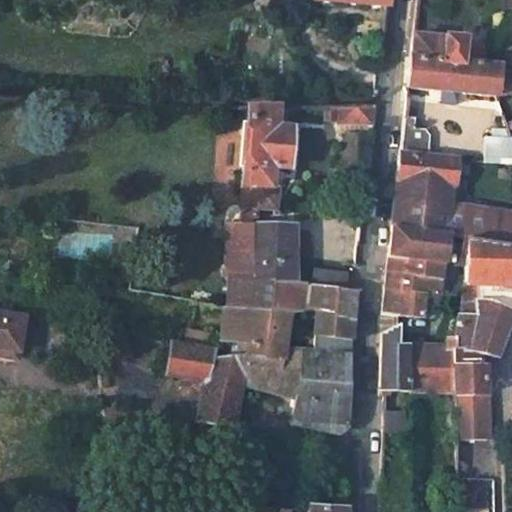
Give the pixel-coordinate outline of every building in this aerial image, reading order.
[(406,84),(495,95),(496,90),(505,91),(507,92),(511,90),(511,87),(511,80),(511,66),(511,65),(500,63),(501,58),(485,56),(487,42),(463,38),(464,33),(446,29),(445,33),(414,30),(412,53),(408,52),(405,83),(406,84)] [(326,100),(324,121),(333,120),(334,124),(371,123),(373,100),(326,100)] [(279,203),(280,180),(271,180),(272,161),(288,161),(293,102),(247,103),(240,202),(279,203)] [(403,124),(414,126),(416,111),(404,109),(403,124)] [(511,160),(505,132),(482,131),(480,157),(511,160)] [(511,208),(452,202),(458,155),(400,150),(393,223),(469,235),(511,241),(511,208)] [(238,218),(226,218),(226,273),(232,274),(227,297),(276,301),(297,303),(299,278),(255,274),(250,274),(252,218),(238,218)] [(295,220),(257,218),(255,274),(292,277),(295,220)] [(386,307),(420,311),(423,290),(460,293),(464,270),(469,235),(393,223),(388,270),(386,307)] [(464,270),(511,276),(511,241),(469,235),(464,270)] [(312,262),(308,279),(354,283),(356,270),(344,266),(312,262)] [(308,279),(305,303),(352,310),(354,283),(308,279)] [(482,361),(486,351),(498,351),(511,305),(492,288),(472,286),(471,305),(455,307),(440,352),(434,352),(435,343),(405,339),(406,385),(454,386),(454,431),(454,433),(489,434),(488,388),(486,388),(486,361),(482,361)] [(217,332),(216,342),(292,353),(292,342),(293,326),(275,325),(276,301),(227,297),(221,333),(217,332)] [(313,305),(311,328),(351,332),(352,310),(313,305)] [(0,344),(23,347),(27,314),(0,310),(0,344)] [(381,386),(406,385),(405,339),(398,338),(396,322),(385,325),(381,386)] [(205,327),(188,324),(186,338),(203,341),(205,327)] [(310,343),(292,342),(292,353),(300,354),(295,386),(290,421),(333,429),(344,422),(344,419),(351,332),(312,329),(310,343)] [(166,374),(205,380),(212,341),(203,341),(186,338),(172,336),(166,374)] [(216,342),(212,341),(205,380),(200,406),(195,405),(193,421),(230,427),(239,386),(272,392),(273,384),(295,386),(300,354),(292,353),(216,342)] [(0,354),(22,358),(23,347),(0,344),(0,354)] [(99,383),(108,383),(109,367),(99,367),(99,383)] [(100,420),(136,426),(134,410),(99,403),(100,420)] [(382,430),(397,431),(397,423),(407,422),(407,405),(383,405),(382,430)] [(454,431),(442,431),(442,442),(454,442),(454,433),(454,431)] [(103,477),(87,480),(86,506),(105,508),(103,477)] [(342,511),(343,482),(335,481),(335,499),(311,497),(309,511),(291,511),(292,503),(242,496),(240,506),(238,511),(342,511)] [(205,502),(204,511),(238,511),(240,506),(205,502)]
